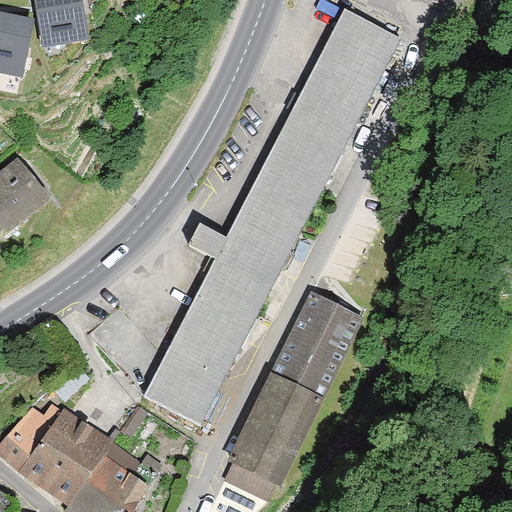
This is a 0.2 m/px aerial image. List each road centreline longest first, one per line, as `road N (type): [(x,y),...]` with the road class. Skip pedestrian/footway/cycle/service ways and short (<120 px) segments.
road 1 (residential): [(187,511),(422,41),(357,0)]
road 2 (tertiary): [(0,336),(73,289),(153,219),(215,122),(268,0)]
